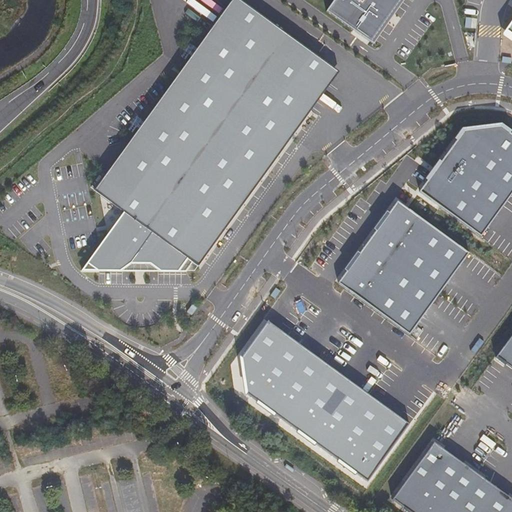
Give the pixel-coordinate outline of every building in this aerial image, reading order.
[(186,273),(199,267),(339,73),(236,0),(234,0),(94,193),(125,214),(83,272),(186,273)] [(339,0),(335,7),(383,38),(409,0),(339,0)] [(441,162),(419,192),(481,237),(511,194),(511,134),(501,126),(463,131),(441,162)] [(469,254),(397,202),(338,283),(409,335),(469,254)] [(511,335),(496,358),(511,369),(511,335)] [(141,407),(138,411),(145,416),(148,412),(141,407)] [(511,511),(511,499),(434,443),(393,499),(409,511),(511,511)]
